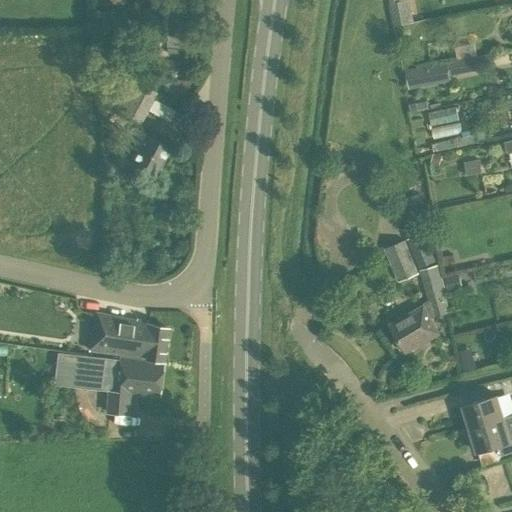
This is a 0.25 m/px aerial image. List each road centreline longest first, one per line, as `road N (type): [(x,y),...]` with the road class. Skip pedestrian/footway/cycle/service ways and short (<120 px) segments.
road 1 (primary): [(248,511),(247,302),(277,0)]
road 2 (unclassified): [(229,0),(203,289)]
road 3 (residential): [(446,511),(304,341)]
road 4 (unclassified): [(203,289),(143,297),(0,264)]
road 5 (unclassified): [(203,289),(203,463)]
